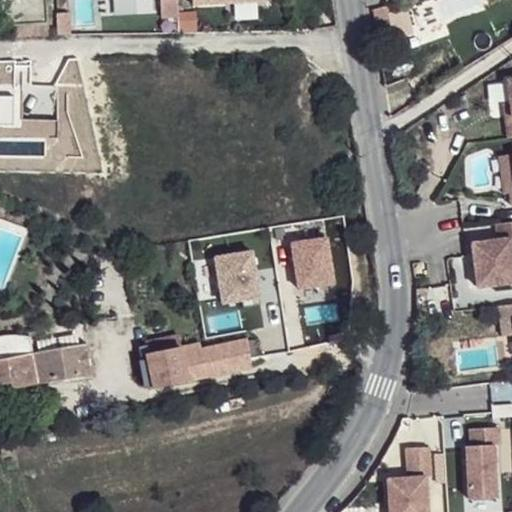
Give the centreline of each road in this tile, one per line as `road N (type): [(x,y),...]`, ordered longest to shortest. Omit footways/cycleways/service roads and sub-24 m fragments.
road 1 (residential): [(302,511),(366,421),(393,340),(397,313),(370,135)]
road 2 (residential): [(370,135),(511,48)]
road 3 (residential): [(370,135),(349,0)]
